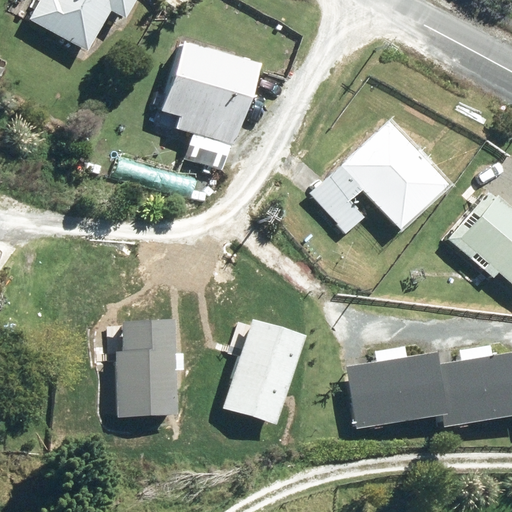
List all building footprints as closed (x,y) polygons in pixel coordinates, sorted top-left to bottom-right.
[(132,0),(38,0),(25,24),(82,57),(105,16),(119,24),(132,0)] [(152,0),(181,16),(189,0),(152,0)] [(172,133),(189,138),(181,162),(219,173),(225,151),(228,152),(253,70),(177,47),(157,114),(176,120),(172,133)] [(443,191),(425,171),(427,168),(414,154),(411,157),(384,127),(307,197),(344,237),(362,221),(347,205),(360,194),(396,234),(443,191)] [(511,358),(433,370),(442,432),(511,421),(511,358)] [(431,359),(341,372),(350,434),(437,422),(439,432),(442,432),(433,370),(431,359)]
